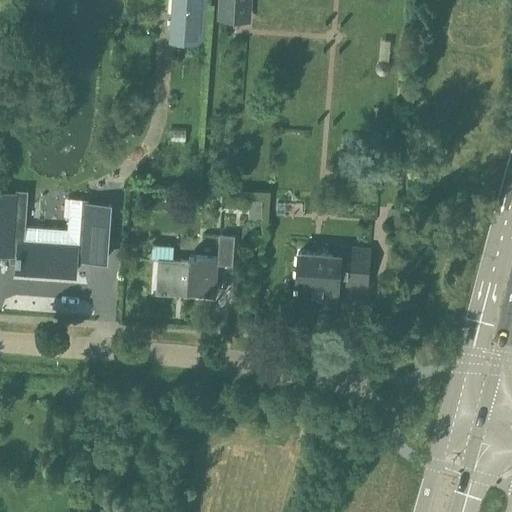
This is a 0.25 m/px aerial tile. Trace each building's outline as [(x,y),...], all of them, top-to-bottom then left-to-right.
[(17,0),(17,14),(53,15),(53,0),(17,0)] [(172,0),(169,40),(199,43),(202,0),(172,0)] [(248,0),(222,0),(221,23),(247,24),(248,0)] [(120,37),(117,70),(148,72),(151,36),(126,34),(120,37)] [(377,67),(377,68),(377,69),(377,70),(378,71),(378,72),(379,72),(379,73),(380,73),(381,74),(382,74),(383,74),(384,74),(385,74),(386,74),(387,74),(388,73),(389,73),(389,72),(390,72),(390,71),(391,71),(391,70),(391,69),(391,68),(392,67),(391,66),(391,65),(391,64),(391,63),(390,63),(390,62),(389,61),(388,61),(388,60),(387,60),(386,60),(385,59),(384,59),(383,59),(383,60),(382,60),(381,60),(380,60),(380,61),(379,61),(379,62),(378,62),(378,63),(377,63),(377,64),(377,65),(377,66),(377,67)] [(0,192),(0,252),(13,253),(12,262),(18,262),(17,268),(24,268),(24,275),(42,276),(43,270),(70,272),(78,272),(78,258),(100,259),(103,207),(81,205),(78,246),(24,242),(25,226),(28,192),(15,191),(15,193),(0,192)] [(390,207),(386,222),(402,227),(406,211),(390,207)] [(152,243),(151,257),(159,257),(156,293),(189,296),(189,289),(216,291),(218,263),(233,264),(235,235),(220,233),(218,255),(190,253),(189,260),(173,258),(174,244),(152,243)] [(298,251),(295,298),(318,300),(317,304),(337,306),(337,303),(338,283),(367,285),(370,248),(337,246),(335,246),(334,254),(298,251)]
